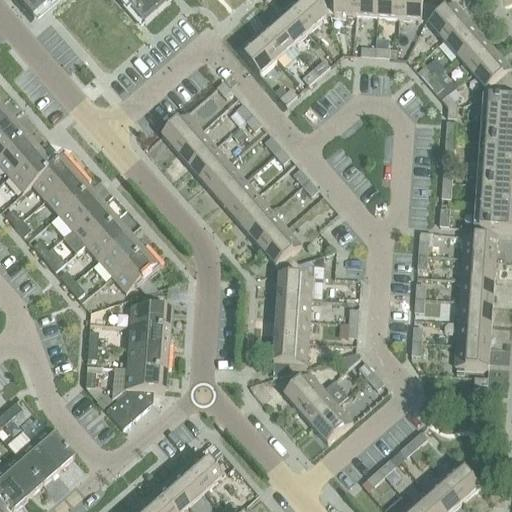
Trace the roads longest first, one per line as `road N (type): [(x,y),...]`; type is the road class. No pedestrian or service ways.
road 1 (residential): [(295,495),(410,394),(375,348),(378,242)]
road 2 (residential): [(203,394),(206,258),(104,132)]
road 3 (residential): [(306,151),(208,44),(104,132)]
road 4 (residential): [(306,151),(366,103),(389,104),(406,133),(401,212),(378,242)]
road 5 (residential): [(107,473),(42,393),(0,297)]
road 6 (residential): [(104,132),(0,20)]
road 7 (residential): [(295,495),(203,394)]
road 8 (residential): [(107,473),(203,394)]
